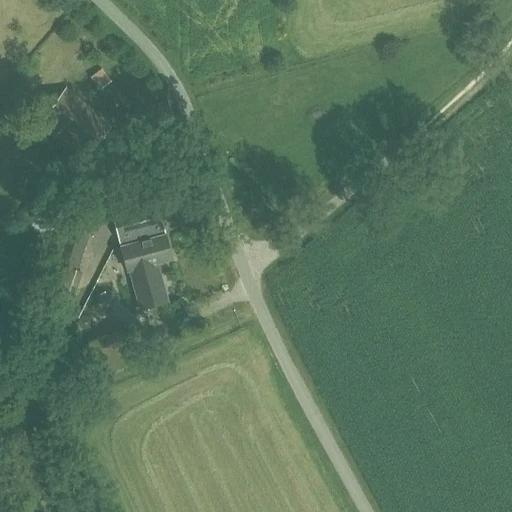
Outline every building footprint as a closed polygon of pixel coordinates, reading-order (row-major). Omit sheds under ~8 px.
[(67,87),(38,121),(55,136),(58,132),(85,157),(112,126),(67,87)] [(146,144),(178,134),(168,102),(136,112),(146,144)] [(40,253),(78,190),(51,171),(12,235),(40,253)] [(120,245),(165,233),(154,193),(109,206),(120,245)] [(90,226),(70,220),(57,263),(52,261),(42,291),(66,301),(77,270),(90,226)] [(165,234),(165,233),(120,245),(127,270),(129,270),(140,308),(167,301),(156,262),(171,258),(164,234),(165,234)] [(19,247),(12,262),(32,272),(40,258),(19,247)] [(92,374),(135,356),(121,326),(79,345),(92,374)] [(47,335),(40,354),(31,374),(43,379),(60,341),(47,335)]
